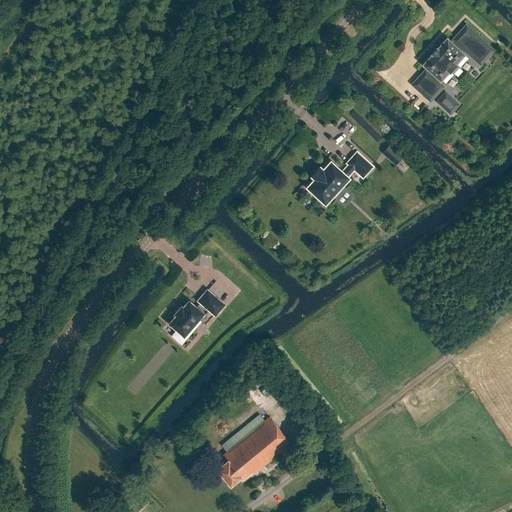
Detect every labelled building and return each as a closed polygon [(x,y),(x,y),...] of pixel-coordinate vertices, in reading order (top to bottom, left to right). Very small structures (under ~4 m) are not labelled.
[(426,70),(425,69),(411,85),(430,102),(444,86),(438,81),(440,80),(440,81),(441,80),(449,71),(450,70),(453,73),(459,67),(455,64),(456,63),(464,54),(465,54),(464,53),(465,52),(480,65),(494,50),(466,24),(452,40),(451,42),(447,38),(447,37),(446,38),(438,47),(437,48),(437,47),(431,53),(432,54),(431,54),(431,55),(423,64),(423,63),(422,64),(423,65),(427,68),(426,70)] [(447,90),(437,101),(453,114),(463,104),(447,90)] [(382,152),(396,164),(403,157),(389,144),(382,152)] [(330,162),(323,170),(322,169),(314,177),(315,178),(308,186),(307,187),(308,187),(312,191),(310,193),(319,201),(320,199),(325,202),(324,203),(325,203),(326,203),(326,202),(333,194),(335,196),(343,188),(341,186),(348,178),(348,177),(354,169),(362,176),(363,177),(363,176),(372,167),(372,166),(357,152),(356,152),(356,153),(347,162),(347,163),(348,163),(350,166),(344,173),(331,162),(330,161),(330,162)] [(189,301),(188,301),(183,308),(182,307),(181,306),(181,307),(176,313),(175,313),(176,314),(177,315),(171,321),(171,322),(171,323),(171,324),(172,324),(175,327),(178,330),(173,335),(181,343),(192,330),(189,327),(189,325),(195,319),(197,318),(198,319),(198,318),(202,313),(203,313),(202,312),(202,313),(202,312),(206,307),(215,314),(223,305),(207,291),(199,300),(200,302),(196,307),(189,301)] [(228,460),(218,468),(231,484),(242,475),(244,478),(252,471),(254,474),(292,444),(269,416),(265,420),(260,414),(222,445),(227,451),(223,454),(228,460)]
